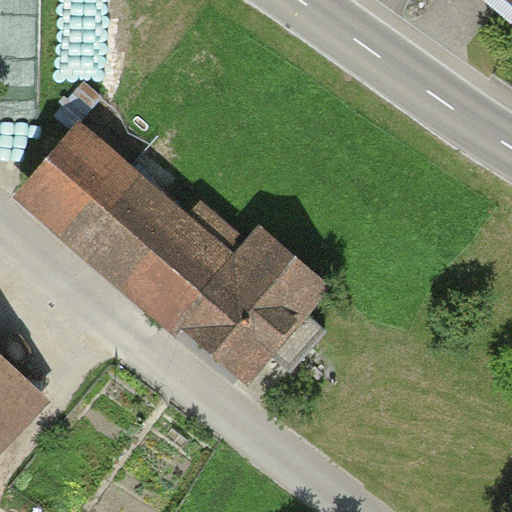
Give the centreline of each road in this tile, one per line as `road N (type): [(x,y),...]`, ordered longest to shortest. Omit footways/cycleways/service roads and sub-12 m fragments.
road 1 (residential): [(0,217),(357,511)]
road 2 (tertiary): [(300,0),(511,147)]
